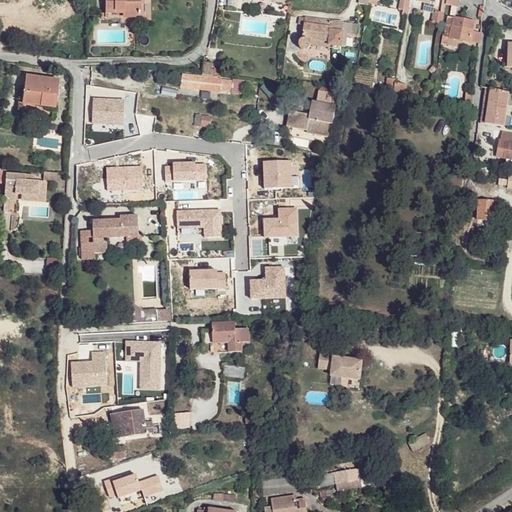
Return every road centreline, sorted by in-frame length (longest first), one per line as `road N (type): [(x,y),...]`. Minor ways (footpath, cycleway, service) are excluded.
road 1 (residential): [(62,330),(78,62)]
road 2 (residential): [(213,0),(195,56),(78,62)]
road 3 (unknown): [(494,6),(475,163)]
